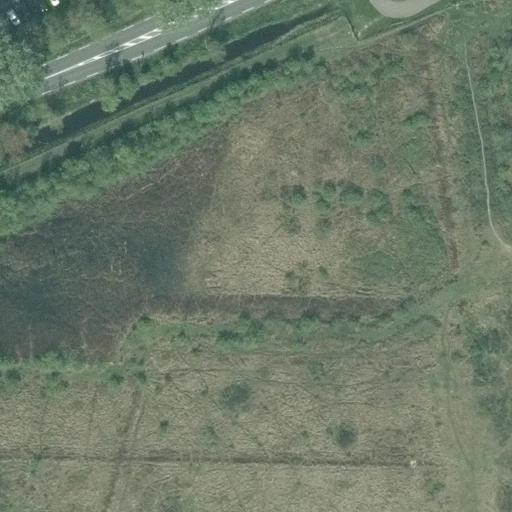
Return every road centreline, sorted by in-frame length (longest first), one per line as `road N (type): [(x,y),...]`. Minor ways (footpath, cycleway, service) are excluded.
road 1 (track): [(381,4),(0,178)]
road 2 (tertiary): [(50,76),(257,0)]
road 3 (tertiary): [(202,0),(50,76)]
